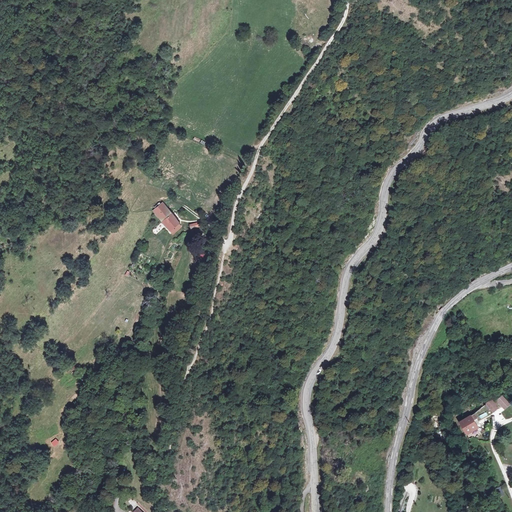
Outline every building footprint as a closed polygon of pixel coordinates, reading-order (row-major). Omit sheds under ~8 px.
[(164,202),(153,211),(173,236),(184,228),(164,202)] [(201,224),(191,226),(192,232),(203,229),(201,224)] [(499,398),(507,407),(511,405),(503,395),(499,398)] [(488,402),(495,411),(499,407),(497,404),(499,402),(497,400),(495,401),(493,398),(488,402)] [(474,419),(472,416),(464,421),(464,422),(465,423),(468,428),(471,433),(479,428),(475,420),(474,419)]
